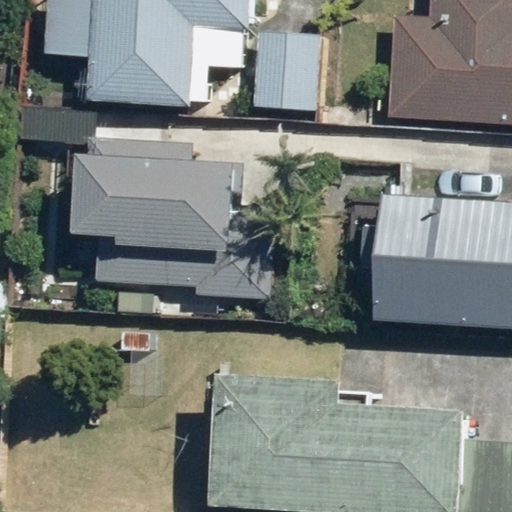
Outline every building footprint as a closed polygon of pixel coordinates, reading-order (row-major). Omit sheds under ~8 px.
[(65,0),(63,52),(106,54),(104,104),(208,108),(211,17),(269,19),(270,0),(65,0)] [(511,0),(445,0),(444,21),(409,19),(403,115),(511,121),(511,0)] [(337,29),(267,26),(263,107),(333,111),(337,29)] [(141,244),(251,250),(252,231),(291,233),(295,164),(206,159),(207,144),(101,138),(95,231),(142,234),(141,244)] [(511,193),(405,188),(398,323),(511,328),(511,193)] [(18,275),(0,274),(0,383),(13,384),(18,275)] [(232,505),(344,511),(483,511),(489,413),(361,406),(363,379),(240,372),(232,505)]
